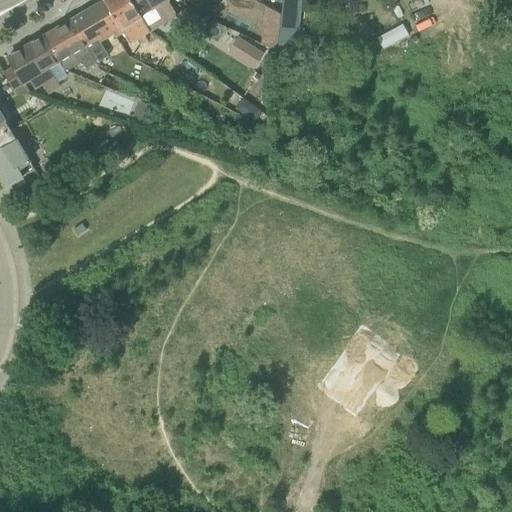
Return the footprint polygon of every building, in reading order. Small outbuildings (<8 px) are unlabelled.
[(106,0),(97,6),(113,32),(112,32),(116,39),(125,34),(131,45),(151,32),(151,33),(152,32),(131,0),(106,0)] [(131,0),(152,32),(178,17),(168,1),(170,0),(131,0)] [(307,25),(298,24),(300,0),(282,0),(281,15),(280,31),(277,52),(279,53),(276,86),(289,87),(292,55),(304,56),(307,25)] [(85,47),(86,47),(92,44),(112,32),(113,32),(97,6),(67,23),(76,37),(78,35),(85,47)] [(263,29),(280,31),(281,15),(265,6),(263,29)] [(87,70),(96,65),(86,47),(85,47),(78,35),(76,37),(67,23),(45,37),(66,71),(82,63),(84,68),(87,70)] [(45,37),(9,58),(15,68),(5,74),(15,92),(17,91),(28,94),(30,92),(25,83),(30,80),(36,89),(43,85),(49,95),(60,88),(57,83),(68,76),(66,72),(66,71),(45,37)] [(333,58),(347,52),(343,43),(329,48),(333,58)] [(264,54),(255,49),(245,65),(254,71),(264,54)] [(140,101),(132,122),(146,127),(153,106),(140,101)] [(0,138),(12,131),(0,111),(0,138)] [(239,132),(255,140),(262,126),(246,119),(239,132)] [(0,177),(6,188),(36,171),(12,131),(0,138),(0,177)] [(228,154),(248,162),(256,142),(236,134),(228,154)]
